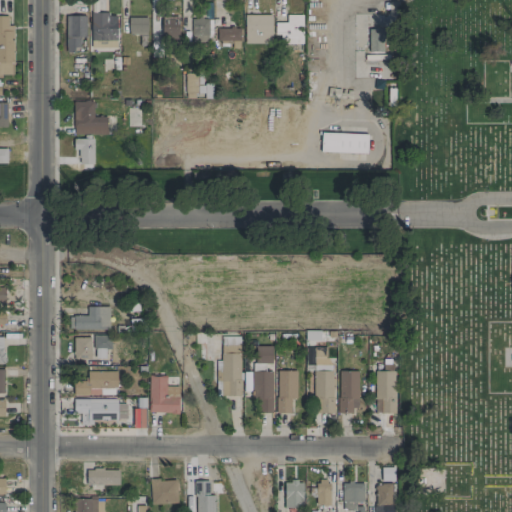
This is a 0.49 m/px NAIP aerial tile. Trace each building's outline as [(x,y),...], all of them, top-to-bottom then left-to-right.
[(115,48),(115,13),(90,13),(90,48),(115,48)] [(243,43),(271,43),(271,14),(243,14),(243,43)] [(285,22),(275,22),(275,43),(301,44),(302,15),(286,14),(285,22)] [(13,25),(7,25),(7,16),(0,15),(0,74),(12,75),(13,25)] [(84,15),(65,16),(65,50),(79,49),(79,37),(85,37),(84,15)] [(161,41),(177,40),(177,16),(160,16),(161,41)] [(145,17),(127,17),(127,35),(144,35),(145,17)] [(211,19),(191,18),(190,42),(210,42),(211,19)] [(239,28),(216,28),(216,41),(231,41),(230,47),(238,48),(239,28)] [(367,52),(382,52),(382,28),(367,29),(367,52)] [(183,97),(211,96),(211,83),(201,84),(201,73),(183,73),(183,97)] [(72,126),(105,127),(105,116),(92,116),(92,101),(72,101),(72,126)] [(320,152),(366,153),(367,134),(320,132),(320,152)] [(74,138),(75,164),(92,164),(92,138),(74,138)] [(108,329),(108,306),(86,306),(86,315),(72,315),(71,329),(108,329)] [(104,349),(110,349),(109,335),(91,335),(92,357),(104,357),(104,349)] [(73,360),(90,359),(90,336),(72,337),(73,360)] [(240,395),(239,344),(219,345),(220,395),(240,395)] [(253,346),(254,363),(271,362),(271,346),(253,346)] [(304,370),(313,370),(313,412),(331,412),(331,347),(304,347),(304,370)] [(392,412),(393,364),(375,364),(375,412),(392,412)] [(276,412),(290,412),(290,398),(295,398),(295,371),(276,370),(276,412)] [(356,371),(338,370),(337,413),(356,413),(356,371)] [(85,371),(85,377),(72,378),(73,395),(115,394),(115,371),(85,371)] [(271,412),(271,371),(250,371),(251,399),(256,399),(256,413),(271,412)] [(147,412),(177,412),(177,386),(165,386),(165,375),(147,375),(147,412)] [(116,399),(73,398),(72,413),(79,413),(79,425),(91,425),(91,419),(125,419),(125,403),(116,403),(116,399)] [(145,428),(144,407),(132,408),(133,428),(145,428)] [(380,467),(381,481),(393,481),(393,467),(380,467)] [(117,484),(118,469),(85,469),(85,484),(117,484)] [(176,503),(175,479),(149,480),(150,504),(176,503)] [(213,511),(213,495),(208,495),(208,480),(194,481),(194,511),(213,511)] [(314,480),(315,505),(328,505),(328,480),(314,480)] [(283,481),(283,508),(302,507),(302,481),(283,481)] [(342,482),(341,510),(355,510),(355,501),(362,502),(363,483),(342,482)] [(391,511),(391,483),(373,483),(373,511),(391,511)] [(95,511),(96,498),(73,498),(72,511),(95,511)]
